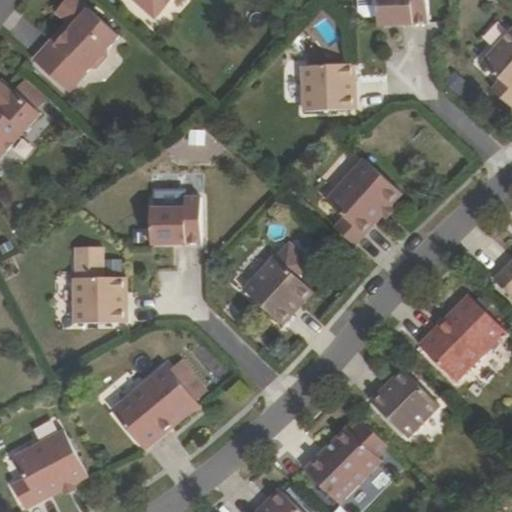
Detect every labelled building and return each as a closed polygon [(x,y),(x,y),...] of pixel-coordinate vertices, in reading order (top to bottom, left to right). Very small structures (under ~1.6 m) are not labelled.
[(149,0),(183,30),(210,0),(149,0)] [(406,0),(408,34),(457,30),(454,0),(406,0)] [(128,79),(137,68),(137,63),(151,48),(102,6),(86,23),(100,36),(84,54),(82,53),(65,72),(101,104),(123,78),(128,79)] [(383,123),(384,76),(331,75),(330,122),(383,123)] [(0,129),(0,161),(21,180),(70,126),(33,93),(30,97),(29,95),(17,107),(19,109),(16,112),(19,115),(14,121),(10,118),(0,129)] [(19,115),(16,112),(10,118),(14,121),(19,115)] [(174,185),(210,186),(212,130),(189,129),(188,144),(175,144),(174,185)] [(388,169),(353,211),(371,229),(361,239),(381,258),(428,203),(388,169)] [(181,222),(180,258),(229,260),(230,212),(215,211),(214,222),(181,222)] [(341,305),(301,269),(272,304),(311,339),(341,305)] [(100,293),(101,341),(152,341),(153,294),(100,293)] [(447,355),(486,391),(511,363),(511,319),(495,304),(447,355)] [(0,412),(10,379),(0,377),(0,412)] [(437,449),(469,416),(430,379),(401,413),(437,449)] [(229,406),(213,385),(200,395),(193,385),(139,429),(171,471),(226,426),(218,415),(229,406)] [(336,487),(363,511),(379,511),(414,475),(377,440),(336,487)] [(87,511),(115,496),(89,450),(42,477),(54,497),(43,506),(47,511),(87,511)] [(23,478),(15,452),(4,456),(12,482),(23,478)]
